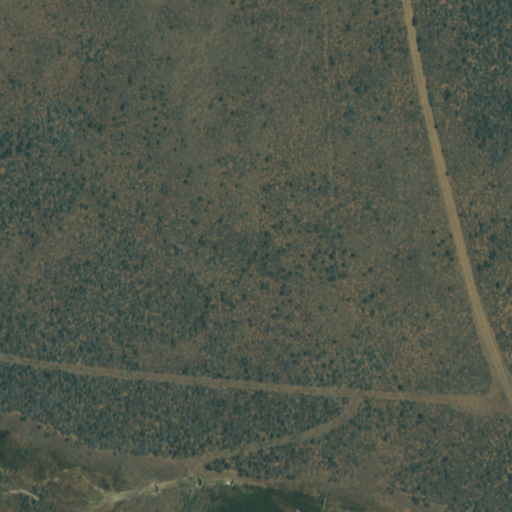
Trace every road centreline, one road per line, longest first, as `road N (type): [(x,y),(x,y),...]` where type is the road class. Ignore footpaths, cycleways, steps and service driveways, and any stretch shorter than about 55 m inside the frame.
road 1 (track): [(455,254),(399,0)]
road 2 (track): [(511,415),(455,254)]
